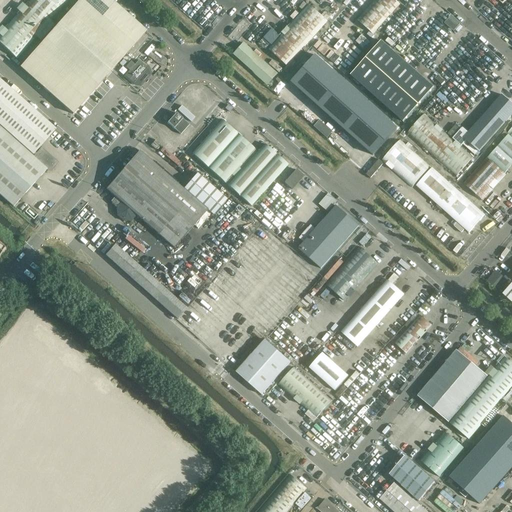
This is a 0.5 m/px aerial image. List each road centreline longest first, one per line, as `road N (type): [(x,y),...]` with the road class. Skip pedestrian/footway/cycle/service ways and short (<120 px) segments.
road 1 (unknown): [(42,469),(78,423),(157,496),(175,472),(168,454),(78,383),(59,384),(0,448)]
road 2 (unclassified): [(336,476),(51,224)]
road 3 (unclassified): [(454,292),(187,58)]
road 4 (unclassified): [(336,476),(475,312)]
road 5 (unclassified): [(106,163),(0,67)]
road 6 (unclassified): [(106,163),(187,58)]
